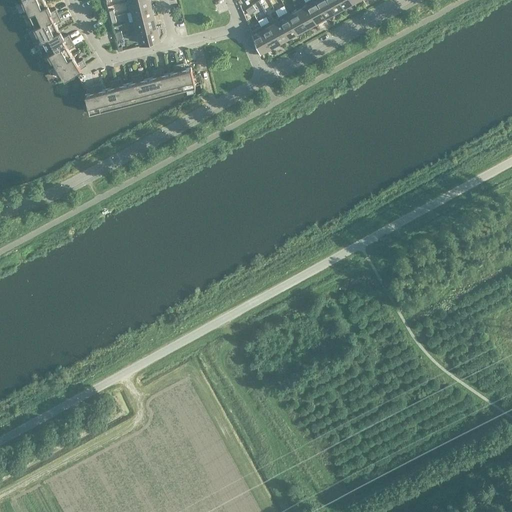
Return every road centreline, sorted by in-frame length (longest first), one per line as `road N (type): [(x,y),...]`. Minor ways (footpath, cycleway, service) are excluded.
road 1 (tertiary): [(0,443),(511,165)]
road 2 (tertiary): [(0,211),(54,192),(262,78)]
road 3 (tertiary): [(262,78),(406,0)]
road 4 (residential): [(75,0),(108,58),(173,44)]
